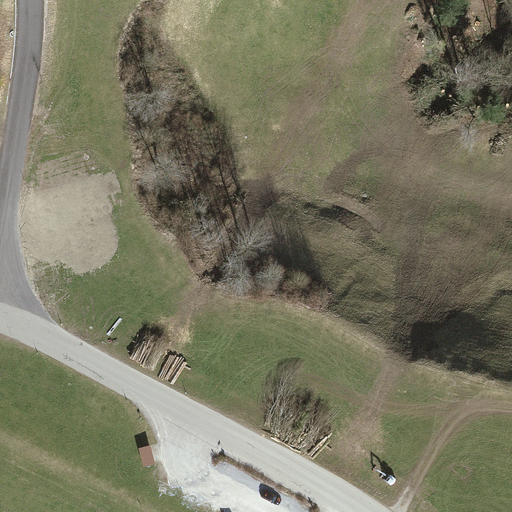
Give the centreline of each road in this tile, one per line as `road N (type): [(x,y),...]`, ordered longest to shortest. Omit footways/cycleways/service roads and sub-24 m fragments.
road 1 (tertiary): [(0,317),(363,511)]
road 2 (unclassified): [(0,305),(26,0)]
road 3 (track): [(401,511),(447,432),(483,402),(511,402)]
